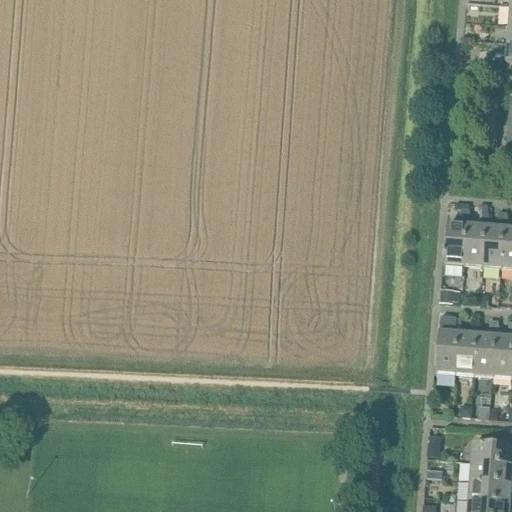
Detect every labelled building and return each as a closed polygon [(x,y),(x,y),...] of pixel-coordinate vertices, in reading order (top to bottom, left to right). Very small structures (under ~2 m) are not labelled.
[(504,65),(496,65),(491,64),(491,71),(510,72),(511,69),(511,50),(506,50),(504,65)] [(466,231),(463,272),(482,274),(485,232),(489,233),(489,232),(487,232),(486,216),(486,210),(477,209),(477,215),(478,215),(477,231),(470,231),(466,231)] [(443,271),(463,272),(466,231),(470,231),(467,230),(467,214),(459,214),(458,230),(446,229),(443,271)] [(485,232),(482,274),(500,276),(504,234),(507,234),(506,218),(499,217),(497,233),(489,232),(489,233),(485,232)] [(504,234),(500,276),(511,276),(511,234),(507,234),(504,234)] [(451,308),(451,306),(458,306),(458,295),(440,294),(439,307),(451,308)] [(479,308),(479,311),(486,311),(487,309),(487,299),(480,299),(479,308)] [(434,380),(454,381),(458,339),(461,339),(462,338),(460,323),(450,322),(439,321),(434,380)] [(458,339),(454,381),(472,383),(476,341),(480,341),(480,339),(478,324),(470,324),(469,338),(462,338),(461,339),(458,339)] [(476,341),(472,383),(491,384),(494,342),(498,342),(499,341),(497,326),(488,325),(486,340),(480,339),(480,341),(476,341)] [(494,342),(491,384),(511,385),(511,372),(511,326),(507,326),(506,341),(499,341),(498,342),(494,342)] [(459,410),(459,421),(471,422),(471,411),(459,410)] [(478,410),(477,424),(488,425),(489,411),(488,411),(478,410)] [(428,441),(426,461),(439,462),(441,442),(428,441)] [(511,451),(471,449),(469,469),(511,472),(511,451)] [(511,472),(469,469),(467,488),(511,492),(511,495),(511,494),(511,482),(511,483),(511,478),(511,472)] [(426,475),(425,483),(441,484),(441,477),(426,475)] [(467,488),(466,507),(509,510),(509,511),(511,511),(511,502),(510,502),(511,495),(511,492),(467,488)]
